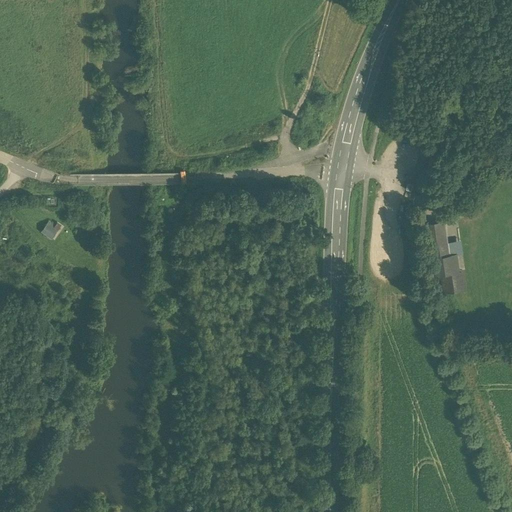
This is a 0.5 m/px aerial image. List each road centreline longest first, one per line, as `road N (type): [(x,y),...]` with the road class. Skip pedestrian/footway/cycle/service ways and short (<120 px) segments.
road 1 (unclassified): [(342,167),(69,180),(0,158)]
road 2 (primary): [(334,511),(342,167)]
road 3 (track): [(284,141),(205,157),(165,144),(159,0)]
road 4 (primary): [(342,167),(370,64),(399,0)]
road 5 (track): [(329,0),(308,86),(284,141)]
road 6 (track): [(82,0),(90,133),(83,144)]
